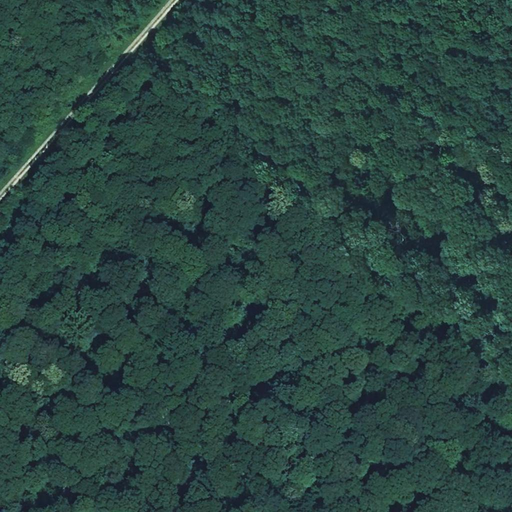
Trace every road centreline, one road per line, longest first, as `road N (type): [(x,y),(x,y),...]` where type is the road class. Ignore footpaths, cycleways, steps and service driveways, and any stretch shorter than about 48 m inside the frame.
road 1 (track): [(0,313),(281,182),(455,157),(511,292)]
road 2 (track): [(169,0),(0,189)]
